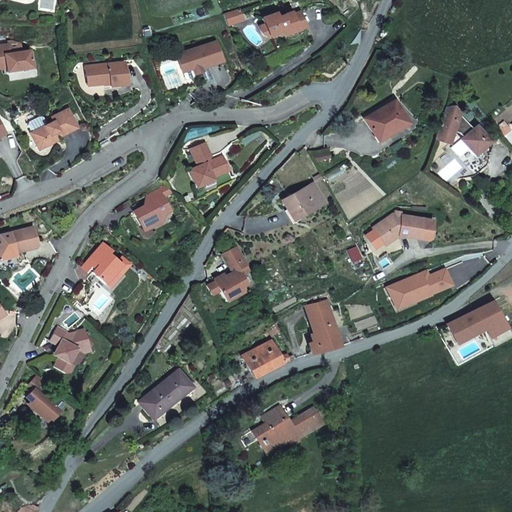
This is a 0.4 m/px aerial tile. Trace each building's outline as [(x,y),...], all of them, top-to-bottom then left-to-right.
[(228,20),(229,23),(242,18),(238,8),(229,11),(232,19),(228,20)] [(223,13),(226,24),(229,23),(228,20),(232,19),(229,11),(223,13)] [(297,28),(305,25),(301,12),(293,15),(292,12),(283,16),(281,12),(263,19),(265,25),(260,27),(262,33),(269,37),(280,33),(285,35),(298,30),(297,28)] [(22,32),(19,40),(29,43),(31,35),(22,32)] [(0,43),(0,60),(3,60),(4,67),(5,71),(31,66),(29,49),(21,50),(20,42),(11,40),(7,41),(7,43),(0,43)] [(202,72),(201,68),(200,65),(205,63),(206,67),(223,61),(217,42),(177,55),(183,71),(192,68),(193,74),(202,72)] [(84,66),(86,76),(92,75),(93,84),(109,81),(109,85),(127,83),(124,61),(84,66)] [(192,68),(183,71),(186,79),(193,76),(193,74),(192,68)] [(394,102),(364,119),(375,138),(394,127),(395,129),(406,123),(394,102)] [(454,107),(445,109),(434,139),(445,142),(449,131),(453,132),(459,133),(462,137),(465,140),(463,142),(477,159),(488,157),(492,145),(481,131),(477,135),(473,129),(454,107)] [(54,133),(58,131),(60,135),(77,127),(67,108),(52,116),(53,121),(47,124),(32,132),(30,133),(38,150),(56,140),(57,138),(54,133)] [(28,125),(32,132),(47,124),(43,117),(41,116),(29,122),(28,125)] [(476,126),(473,129),(477,135),(481,131),(476,126)] [(394,127),(375,138),(377,141),(395,129),(394,127)] [(449,131),(445,142),(449,144),(453,132),(449,131)] [(202,143),(187,149),(194,166),(186,170),(192,184),(194,187),(201,184),(211,179),(209,176),(225,170),(219,155),(207,160),(206,157),(208,156),(202,143)] [(328,151),(311,154),(315,162),(329,160),(328,151)] [(312,184),(287,197),(292,207),(286,210),(291,220),(322,203),(312,184)] [(145,195),(142,204),(149,201),(149,202),(160,196),(170,191),(163,185),(145,195)] [(142,206),(131,212),(139,225),(146,221),(149,226),(159,221),(161,213),(167,210),(160,196),(149,202),(149,201),(142,204),(142,206)] [(292,207),(287,197),(281,200),(286,210),(292,207)] [(400,214),(394,213),(373,227),(384,244),(398,235),(418,240),(425,242),(428,240),(433,222),(423,220),(400,214)] [(146,221),(139,225),(141,230),(149,226),(146,221)] [(31,227),(0,234),(0,256),(3,259),(8,257),(11,253),(33,247),(36,244),(31,227)] [(97,264),(90,271),(108,287),(119,274),(115,270),(120,264),(107,253),(110,250),(101,242),(88,257),(97,264)] [(248,269),(236,246),(221,255),(231,273),(206,287),(211,296),(219,291),(225,302),(237,296),(238,286),(245,283),(241,275),(249,271),(248,269)] [(419,275),(389,287),(395,302),(411,296),(413,302),(423,297),(422,294),(426,293),(427,295),(449,285),(443,270),(427,277),(421,279),(419,275)] [(487,284),(490,289),(497,284),(498,284),(494,279),(487,284)] [(389,287),(385,289),(394,309),(413,302),(411,296),(395,302),(389,287)] [(309,343),(311,354),(315,352),(344,344),(351,342),(347,325),(334,328),(327,300),(305,306),(314,342),(309,343)] [(491,302),(445,325),(455,344),(483,330),(491,346),(509,337),(491,302)] [(277,324),(266,332),(269,336),(279,330),(277,324)] [(55,326),(47,339),(55,344),(54,348),(56,357),(51,366),(62,372),(66,371),(70,364),(66,361),(74,348),(74,347),(81,345),(85,339),(82,329),(67,333),(55,326)] [(81,345),(74,347),(74,348),(80,351),(87,349),(85,339),(81,345)] [(283,362),(289,360),(288,354),(279,356),(270,340),(242,356),(254,378),(257,376),(274,367),(282,362),(283,362)] [(179,370),(162,384),(175,400),(192,387),(179,370)] [(224,382),(231,393),(232,391),(244,384),(237,373),(224,382)] [(35,374),(25,384),(29,389),(23,396),(27,399),(25,402),(30,408),(40,417),(43,419),(45,417),(47,418),(55,410),(51,405),(49,402),(48,403),(37,392),(45,383),(35,374)] [(175,400),(162,384),(139,401),(153,419),(175,400)] [(313,408),(290,421),(287,424),(284,420),(288,418),(281,407),(280,406),(263,417),(266,423),(242,438),(247,446),(260,438),(269,453),(288,441),(292,446),(299,442),(298,440),(323,424),(313,408)] [(40,417),(30,408),(24,414),(34,423),(40,417)]
